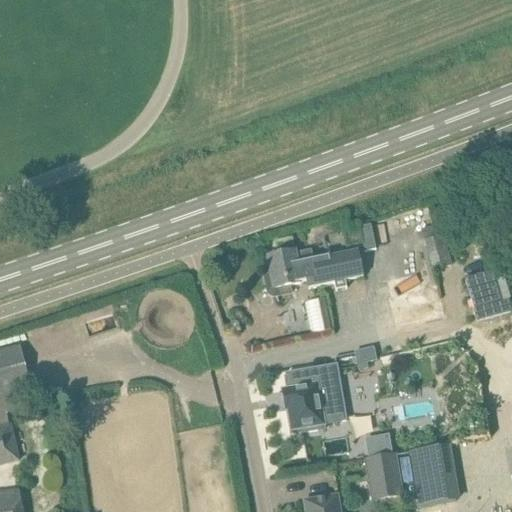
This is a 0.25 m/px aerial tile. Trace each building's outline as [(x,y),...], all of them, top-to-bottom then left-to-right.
[(428,209),(374,226),(379,240),(432,223),(428,209)] [(360,232),(345,234),(347,248),(363,245),(364,253),(376,251),(372,227),(360,229),(360,232)] [(425,242),(434,272),(452,267),(444,236),(425,242)] [(311,251),(296,255),(293,239),(275,243),(278,256),(267,258),(271,275),(264,277),(267,292),(276,298),(291,295),(289,288),(307,284),(309,291),(319,289),(313,261),(311,251)] [(313,261),(319,289),(335,285),(336,292),(346,290),(345,283),(363,279),(357,252),(313,261)] [(477,323),(511,313),(511,309),(501,271),(465,280),(477,323)] [(324,300),(304,304),(311,336),(331,332),(324,300)] [(0,426),(10,424),(9,422),(4,394),(11,392),(30,387),(21,349),(0,354),(0,426)] [(374,349),(354,353),(359,373),(368,371),(367,365),(377,363),(374,349)] [(473,372),(496,360),(492,351),(469,363),(473,372)] [(288,392),(282,393),(285,412),(288,412),(291,433),(300,432),(301,436),(326,432),(325,427),(347,424),(338,366),(285,375),(287,385),(288,392)] [(10,424),(0,426),(0,466),(12,464),(18,463),(10,424)] [(450,447),(410,454),(419,509),(460,502),(450,447)] [(395,457),(366,462),(373,503),(402,497),(395,457)] [(408,460),(400,461),(403,485),(412,483),(408,460)] [(22,511),(19,490),(0,493),(0,511),(22,511)] [(340,511),(338,497),(304,503),(305,511),(340,511)]
